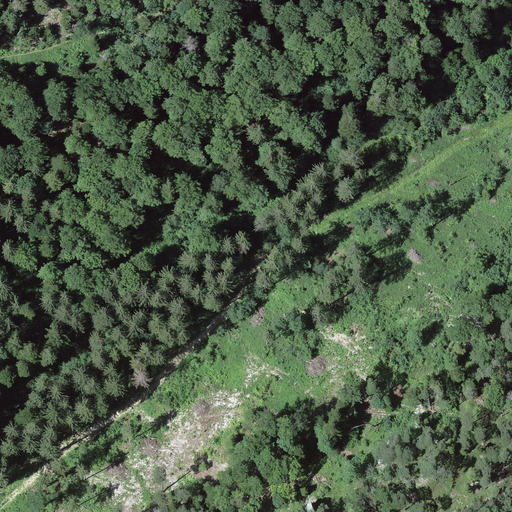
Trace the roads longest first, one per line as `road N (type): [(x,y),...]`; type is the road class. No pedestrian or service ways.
road 1 (track): [(0,504),(124,410),(233,308),(257,221),(511,52)]
road 2 (track): [(0,308),(201,223),(257,221)]
road 3 (track): [(0,58),(190,0)]
